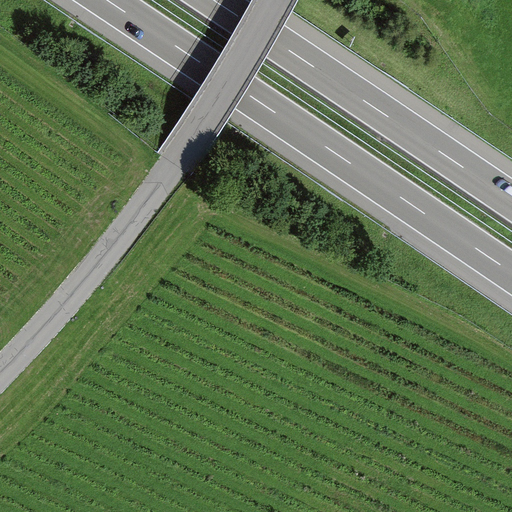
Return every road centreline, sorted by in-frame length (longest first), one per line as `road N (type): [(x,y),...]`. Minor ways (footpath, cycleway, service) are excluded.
road 1 (motorway): [(105,0),(511,274)]
road 2 (unclassified): [(0,374),(174,164),(274,0)]
road 3 (motorway): [(511,200),(214,0)]
